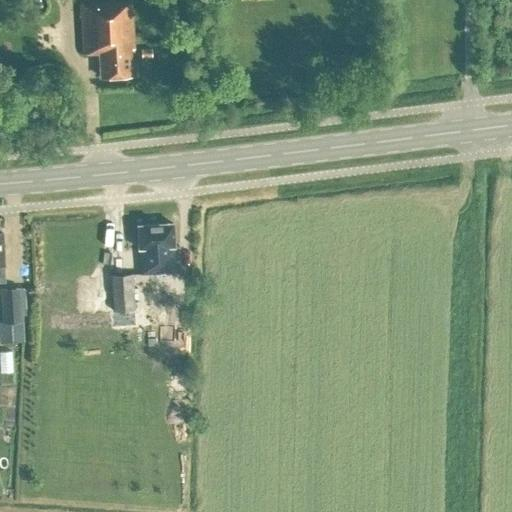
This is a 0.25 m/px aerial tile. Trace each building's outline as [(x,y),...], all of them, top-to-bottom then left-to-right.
[(130,48),(134,48),(131,0),(123,0),(80,2),(83,53),(98,52),(100,76),(132,74),(130,48)] [(140,48),(141,57),(151,56),(151,47),(140,48)] [(140,273),(175,271),(172,222),(137,225),(140,273)] [(110,275),(111,311),(134,310),(132,274),(110,275)] [(0,302),(1,320),(0,319),(0,342),(17,342),(16,321),(22,321),(22,314),(25,314),(24,292),(20,293),(20,287),(0,287),(0,302)] [(142,309),(172,308),(171,294),(141,295),(142,309)] [(159,342),(175,343),(175,327),(159,326),(159,342)]
